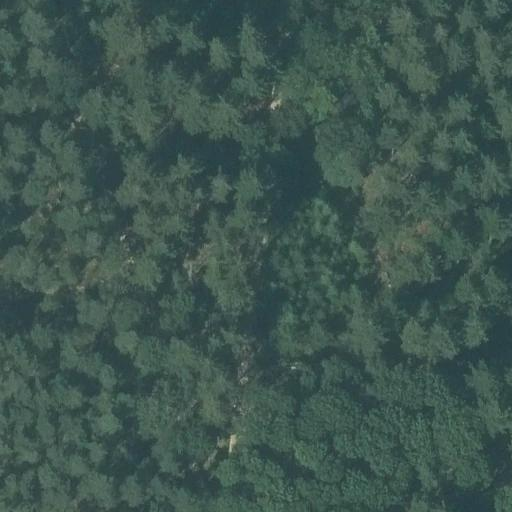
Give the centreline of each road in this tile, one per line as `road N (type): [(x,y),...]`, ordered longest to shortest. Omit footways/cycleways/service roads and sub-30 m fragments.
road 1 (track): [(44,0),(207,511)]
road 2 (track): [(288,0),(245,360)]
road 3 (track): [(245,360),(511,379)]
road 4 (track): [(245,360),(227,511)]
